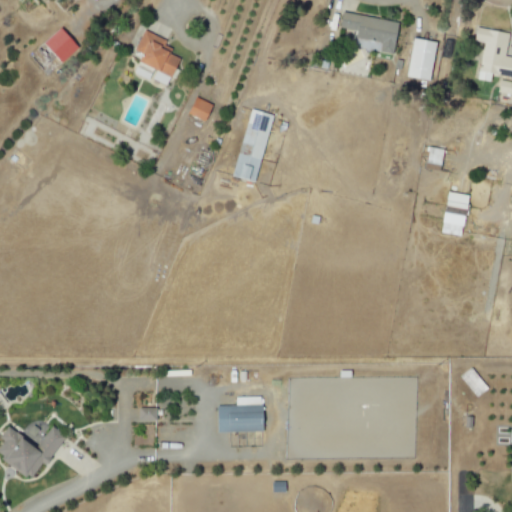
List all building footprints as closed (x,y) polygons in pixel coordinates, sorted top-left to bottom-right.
[(389,53),(393,20),(337,14),(336,28),(352,31),(350,48),(389,53)] [(481,43),(474,79),(487,82),(489,74),(511,78),(511,57),(504,56),(508,34),(473,27),(470,41),(481,43)] [(56,64),(73,47),(55,28),(37,44),(56,64)] [(163,86),(176,58),(165,53),(169,45),(140,32),(131,51),(137,54),(129,73),(145,80),(146,78),(163,86)] [(432,42),(409,38),(402,76),(425,81),(432,42)] [(200,122),(209,105),(191,96),(183,113),(200,122)] [(251,182),(270,116),(248,109),(228,176),(251,182)] [(435,172),(439,150),(425,147),(420,169),(435,172)] [(464,196),(443,192),(436,233),(457,237),(464,196)] [(152,421),(152,408),(134,407),(134,421),(152,421)] [(61,436),(48,426),(42,433),(31,424),(22,434),(32,443),(29,447),(3,426),(0,430),(0,461),(25,481),(61,436)]
